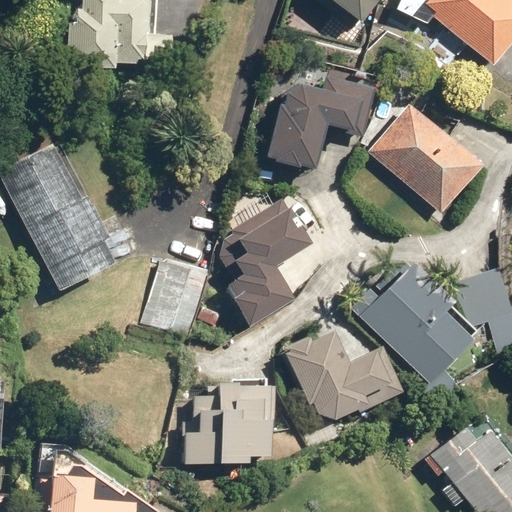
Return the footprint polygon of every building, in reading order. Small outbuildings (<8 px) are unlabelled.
[(73,0),(70,65),(117,68),(117,61),(175,64),(176,35),(157,34),(158,0),(73,0)] [(315,0),(355,31),(379,0),(315,0)] [(511,43),(511,0),(404,0),(400,13),(439,27),(440,22),(494,65),(511,43)] [(327,71),(323,87),(286,78),(261,174),(280,178),(284,162),(318,171),(329,125),(348,129),(360,80),(327,71)] [(486,165),(410,99),(366,150),(442,216),(486,165)] [(121,259),(55,134),(0,162),(0,175),(60,291),(121,259)] [(313,242),(283,197),(210,247),(233,280),(223,288),(251,328),(298,296),(278,266),(313,242)] [(481,336),(472,326),(487,321),(500,358),(511,353),(511,309),(496,267),(441,287),(410,252),(350,306),(385,345),(436,403),(457,384),(444,369),(481,336)] [(209,273),(161,257),(139,322),(187,339),(209,273)] [(314,403),(320,417),(339,421),(405,394),(385,345),(351,360),(336,324),(284,346),(309,406),(314,403)] [(192,419),(181,419),(180,462),(251,463),(252,455),(276,456),(277,383),(207,382),(207,394),(193,393),(192,419)] [(420,460),(435,479),(445,472),(451,481),(442,488),(457,508),(466,500),(475,511),(511,511),(511,453),(492,428),(479,438),(468,423),(420,460)] [(72,444),(42,442),(39,511),(139,511),(140,502),(95,500),(96,477),(71,476),(72,444)]
